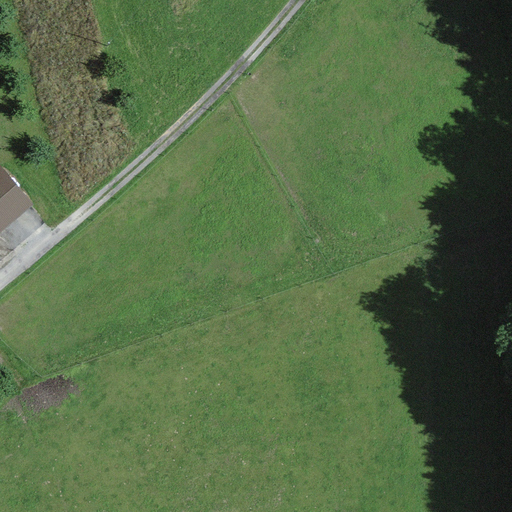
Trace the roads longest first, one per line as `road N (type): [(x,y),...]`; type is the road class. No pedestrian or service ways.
road 1 (track): [(0,280),(214,95),(294,0)]
road 2 (track): [(511,241),(485,0)]
